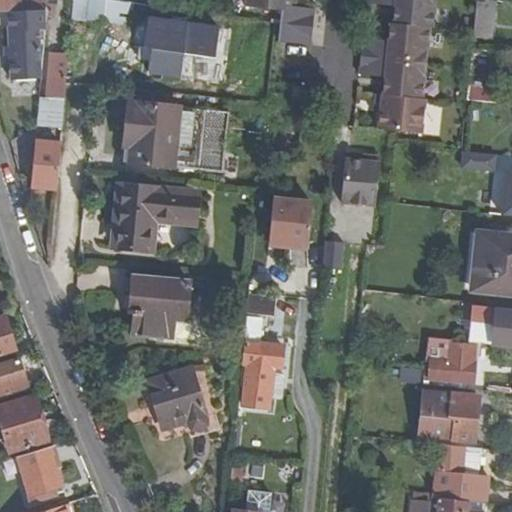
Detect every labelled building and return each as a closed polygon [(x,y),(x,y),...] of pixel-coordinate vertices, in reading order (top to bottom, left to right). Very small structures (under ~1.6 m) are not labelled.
[(19,0),(0,0),(0,12),(8,12),(20,11),(19,0)] [(47,0),(31,0),(32,11),(47,10),(48,3),(47,0)] [(73,0),(72,16),(87,18),(89,0),(73,0)] [(123,2),(109,0),(89,0),(87,18),(120,22),(123,2)] [(290,0),(246,0),(244,19),(276,23),(281,24),(313,27),(315,9),(296,7),(290,6),(290,0)] [(401,24),(394,23),(394,24),(430,28),(433,28),(435,0),(366,0),(366,3),(396,6),(403,7),(401,24)] [(476,0),(474,36),(492,38),(496,0),(492,0),(476,0)] [(56,17),(57,4),(48,3),(47,10),(47,16),(56,17)] [(396,6),(394,23),(401,24),(403,7),(396,6)] [(47,16),(47,10),(32,11),(20,11),(8,12),(11,80),(41,79),(45,34),(47,16)] [(155,21),(148,72),(181,76),(184,51),(188,26),(155,21)] [(389,41),(363,38),(361,56),(427,63),(430,28),(394,24),(391,23),(391,24),(398,25),(396,42),(389,41)] [(313,27),(281,24),(279,42),(286,43),(309,45),(311,45),(313,27)] [(398,25),(391,24),(389,41),(396,42),(398,25)] [(467,100),(495,103),(497,87),(484,85),(488,51),(472,49),(467,100)] [(195,53),(184,51),(181,76),(191,78),(195,53)] [(47,97),(65,99),(66,84),(69,55),(50,53),(47,97)] [(383,94),(383,95),(423,99),(427,63),(361,56),(360,66),(359,75),(385,77),(392,78),(391,95),(383,94)] [(383,94),(391,95),(392,78),(385,77),(383,94)] [(380,112),(382,95),(376,94),(374,111),(380,112)] [(382,95),(378,129),(379,129),(395,130),(422,133),(425,99),(423,99),(383,95),(382,95)] [(37,125),(62,127),(65,99),(47,97),(40,97),(37,125)] [(229,112),(129,102),(123,162),(223,172),(229,112)] [(44,186),(57,187),(60,145),(36,143),(33,185),(33,190),(44,191),(44,186)] [(362,160),(346,159),(341,202),(375,206),(379,162),(362,160)] [(511,175),(511,170),(482,167),(479,198),(509,201),(511,175)] [(198,194),(121,187),(115,247),(150,250),(153,218),(195,222),(198,194)] [(463,194),(443,192),(442,207),(461,209),(463,194)] [(312,204),(273,200),(269,242),(308,245),(312,204)] [(511,236),(478,233),(472,290),(511,293),(511,236)] [(327,269),(340,271),(344,242),(331,241),(327,269)] [(190,283),(133,277),(129,313),(134,314),(132,333),(172,337),(174,319),(187,320),(190,283)] [(247,312),(274,315),(275,297),(249,294),(247,312)] [(511,346),(511,311),(497,310),(496,323),(471,321),(469,342),(511,346)] [(5,316),(0,317),(0,356),(16,351),(5,316)] [(261,330),(262,318),(247,316),(246,328),(261,330)] [(280,376),(283,347),(259,345),(261,330),(246,328),(243,360),(240,385),(245,386),(243,406),(269,408),(270,395),(273,375),(280,376)] [(459,382),(474,383),(475,362),(474,362),(475,345),(450,342),(450,340),(428,338),(426,353),(436,354),(435,359),(431,359),(429,380),(446,381),(459,382)] [(19,359),(0,364),(0,398),(28,390),(19,359)] [(191,368),(148,381),(162,429),(187,422),(188,424),(190,426),(192,428),(194,429),(197,429),(199,429),(202,427),(203,426),(205,424),(206,422),(206,419),(206,417),(191,368)] [(280,376),(273,375),(270,395),(281,396),(284,375),(280,376)] [(453,394),(422,391),(417,435),(453,439),(455,419),(450,418),(453,394)] [(478,397),(453,394),(450,418),(455,419),(453,439),(474,441),(478,397)] [(34,396),(0,406),(0,419),(10,452),(48,441),(52,439),(54,438),(56,437),(58,436),(59,434),(60,433),(60,431),(61,430),(61,428),(60,426),(60,425),(59,423),(58,422),(56,421),(55,420),(53,419),(51,419),(48,419),(46,420),(42,421),(34,396)] [(464,447),(437,444),(435,462),(436,462),(432,497),(440,498),(468,501),(482,503),(486,503),(489,477),(479,476),(481,449),(464,447)] [(50,446),(18,456),(29,495),(62,486),(56,466),(59,465),(54,447),(51,448),(50,446)] [(241,483),(242,468),(232,467),(231,482),(241,483)] [(249,490),(246,511),(269,511),(272,493),(249,490)] [(429,511),(438,511),(440,498),(432,497),(431,497),(430,503),(429,511)] [(481,511),(467,511),(468,501),(440,498),(438,511),(481,511)] [(429,511),(430,503),(412,501),(411,511),(429,511)] [(482,503),(468,501),(467,511),(481,511),(482,503)] [(71,511),(69,503),(39,511),(71,511)]
